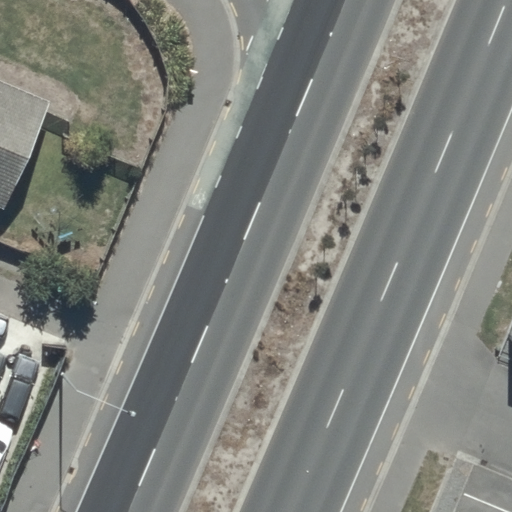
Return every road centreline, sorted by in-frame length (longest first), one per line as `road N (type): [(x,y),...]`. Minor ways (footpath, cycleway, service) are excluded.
road 1 (trunk): [(121,511),(348,0)]
road 2 (trunk): [(510,0),(291,511)]
